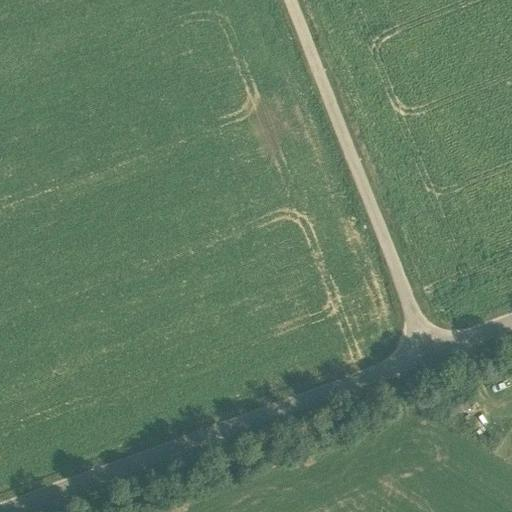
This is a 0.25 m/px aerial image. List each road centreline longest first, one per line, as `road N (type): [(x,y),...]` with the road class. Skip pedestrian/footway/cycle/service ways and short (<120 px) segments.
road 1 (unclassified): [(0,511),(511,321)]
road 2 (track): [(289,0),(427,354)]
